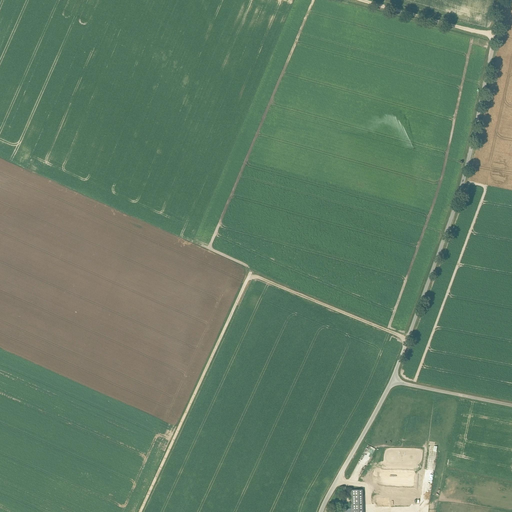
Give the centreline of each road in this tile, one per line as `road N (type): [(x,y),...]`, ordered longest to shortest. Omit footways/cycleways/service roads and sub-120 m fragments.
road 1 (track): [(140,511),(248,276),(405,338)]
road 2 (unclassified): [(391,379),(463,171),(497,0)]
road 3 (unclassified): [(318,511),(391,379)]
road 4 (track): [(490,35),(365,0)]
road 5 (unclassified): [(511,403),(391,379)]
